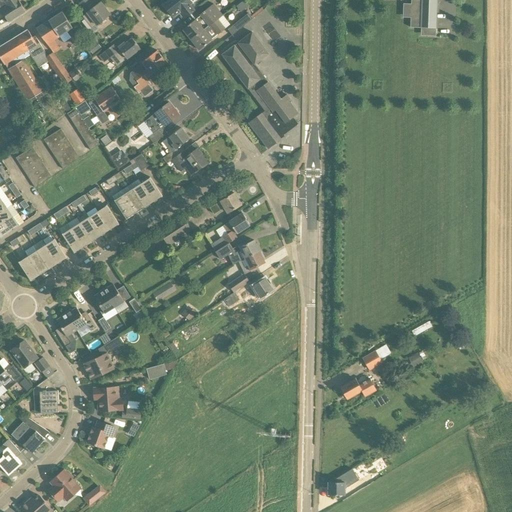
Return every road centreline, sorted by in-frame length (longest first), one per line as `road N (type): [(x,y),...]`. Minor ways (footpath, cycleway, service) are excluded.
road 1 (tertiary): [(306,511),(312,202)]
road 2 (residential): [(250,160),(23,307)]
road 3 (residential): [(0,506),(55,457),(76,420),(71,382),(23,307)]
road 4 (residential): [(250,160),(132,0)]
road 5 (tertiary): [(312,156),(315,0)]
